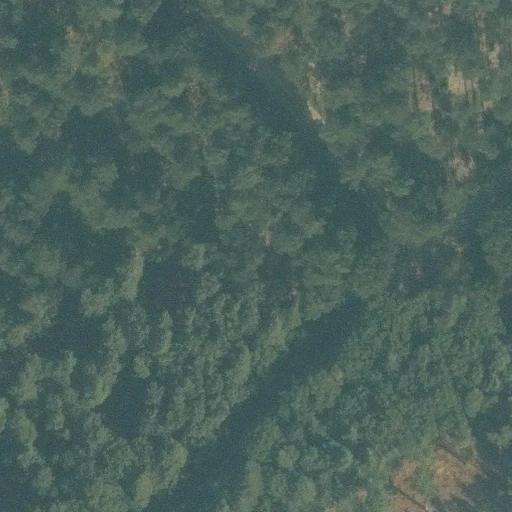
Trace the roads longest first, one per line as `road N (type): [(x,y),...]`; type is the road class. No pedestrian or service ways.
road 1 (track): [(511,353),(198,0)]
road 2 (unclassified): [(188,511),(511,172)]
